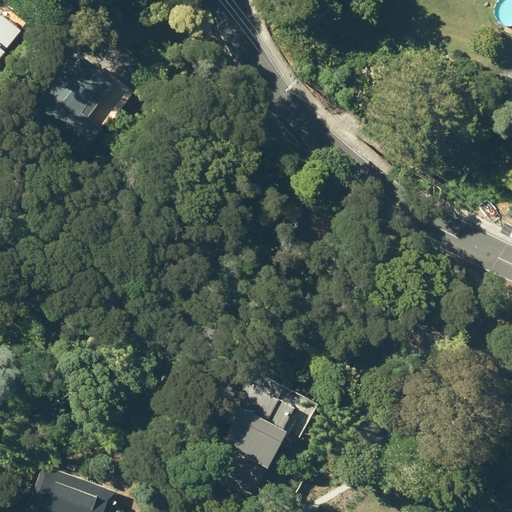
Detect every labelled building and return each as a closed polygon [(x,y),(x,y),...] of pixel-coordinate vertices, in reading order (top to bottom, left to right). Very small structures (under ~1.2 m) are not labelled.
[(0,65),(6,59),(5,56),(22,36),(2,20),(0,22),(0,65)] [(45,128),(83,160),(104,134),(88,121),(116,88),(103,77),(76,111),(65,103),(45,128)] [(36,348),(5,347),(4,396),(36,396),(36,348)] [(197,470),(251,498),(287,427),(283,425),(292,408),(242,381),(197,470)] [(25,511),(109,511),(118,490),(44,462),(25,511)]
